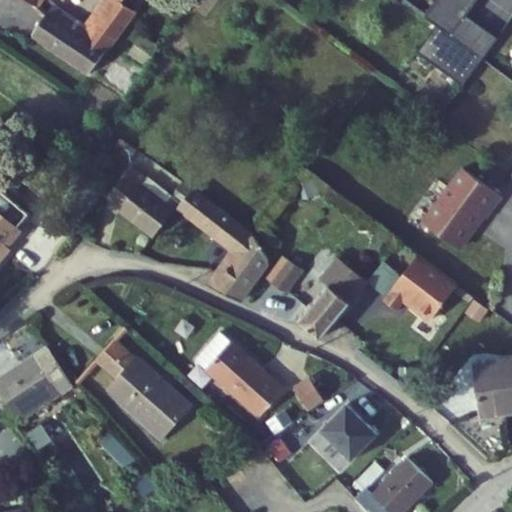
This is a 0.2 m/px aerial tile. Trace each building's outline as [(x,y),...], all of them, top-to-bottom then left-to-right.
[(23,0),(25,1),(35,8),(40,0),(117,0),(85,45),(38,12),(25,31),(90,77),(139,7),(130,0),(23,0)] [(448,0),(426,30),(451,49),(466,29),(487,0),(448,0)] [(466,29),(451,49),(483,73),(498,52),(466,29)] [(130,53),(146,63),(155,48),(139,38),(130,53)] [(163,225),(164,218),(178,204),(183,198),(153,174),(152,175),(135,162),(112,191),(128,204),(126,206),(157,231),(163,225)] [(67,183),(74,173),(63,165),(56,174),(67,183)] [(87,198),(94,188),(74,173),(67,183),(87,198)] [(493,227),(508,208),(470,179),(429,234),(464,260),(481,238),(480,234),(487,226),(488,227),(490,228),(491,228),(493,227)] [(261,244),(253,230),(223,208),(194,186),(188,194),(183,198),(178,204),(237,249),(210,284),(236,297),(272,252),(261,244)] [(91,224),(109,200),(94,188),(87,198),(88,199),(78,213),(91,224)] [(10,239),(22,225),(0,204),(0,260),(1,260),(0,258),(0,255),(13,242),(10,239)] [(457,288),(417,259),(383,305),(397,315),(407,301),(417,308),(424,307),(436,316),(457,288)] [(334,328),(369,284),(356,273),(342,262),(326,280),(334,286),(304,322),(324,339),(334,328)] [(367,280),(382,293),(398,276),(383,263),(367,280)] [(270,290),(282,300),(291,290),(299,280),(286,270),(270,290)] [(195,374),(266,425),(277,409),(288,393),(217,343),(195,374)] [(110,394),(104,403),(132,423),(160,443),(185,411),(105,352),(87,377),(110,394)] [(511,419),(511,367),(505,368),(477,374),(484,424),(511,419)] [(51,408),(59,418),(65,414),(71,409),(43,372),(31,381),(27,375),(0,393),(0,416),(2,419),(13,434),(51,408)] [(329,406),(314,383),(300,393),(316,415),(329,406)] [(400,511),(436,479),(425,466),(414,454),(378,486),(400,511)] [(343,511),(333,501),(320,511),(343,511)]
